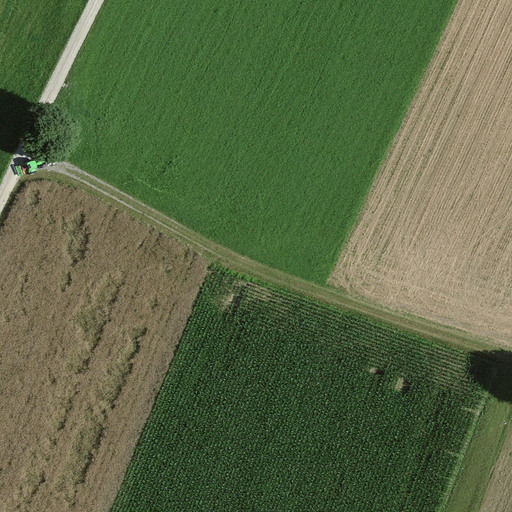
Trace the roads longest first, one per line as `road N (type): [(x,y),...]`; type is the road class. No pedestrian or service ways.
road 1 (track): [(511,347),(320,295),(200,243),(58,164),(21,157)]
road 2 (track): [(97,0),(0,201)]
